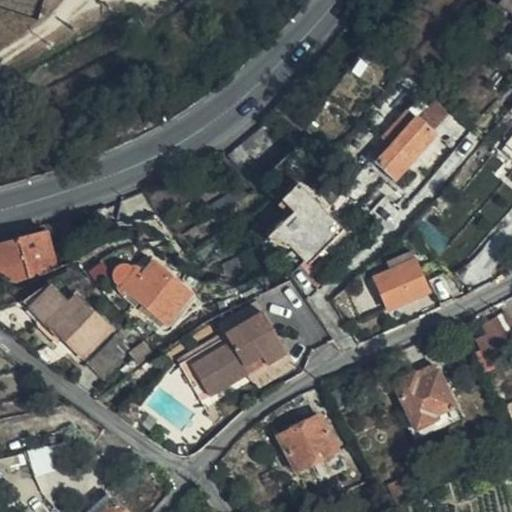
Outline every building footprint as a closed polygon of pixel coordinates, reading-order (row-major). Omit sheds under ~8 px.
[(511,0),(506,0),(501,7),(511,14),(511,0)] [(433,102),(379,164),(397,179),(435,136),(431,132),(447,113),(433,102)] [(468,105),(458,116),(473,129),(482,118),(468,105)] [(287,147),(264,127),(228,158),(247,181),(287,147)] [(456,139),(453,135),(448,135),(444,139),(443,144),(446,148),(452,148),(455,146),(457,142),(456,139)] [(343,232),(315,203),(299,188),(283,204),(293,215),(268,241),(288,250),(290,248),(309,267),(343,232)] [(157,216),(142,194),(122,202),(130,219),(157,216)] [(47,234),(0,246),(0,276),(15,284),(57,272),(47,234)] [(388,263),(393,273),(415,263),(411,254),(388,263)] [(190,295),(153,263),(145,274),(136,269),(130,270),(125,267),(119,269),(114,274),(112,281),(117,288),(116,292),(123,296),(127,294),(166,326),(190,295)] [(415,263),(393,273),(375,280),(389,311),(428,294),(415,263)] [(478,283),(465,268),(456,275),(470,290),(478,283)] [(293,282),(309,306),(320,295),(302,269),(289,277),(293,282)] [(450,302),(441,279),(430,284),(440,306),(450,302)] [(68,304),(48,286),(23,304),(81,361),(110,332),(75,298),(68,304)] [(263,361),(266,365),(267,367),(287,355),(264,317),(227,338),(235,353),(195,377),(208,399),(249,375),(246,371),(263,361)] [(504,343),(511,338),(511,323),(511,322),(510,323),(507,319),(502,318),(496,321),(494,325),(494,331),(498,334),(504,343)] [(235,353),(227,338),(181,366),(202,403),(208,399),(195,377),(235,353)] [(124,348),(113,339),(87,365),(103,382),(121,363),(116,356),(124,348)] [(249,375),(266,365),(263,361),(246,371),(249,375)] [(435,365),(415,373),(418,380),(439,372),(435,365)] [(418,380),(415,373),(397,381),(409,409),(418,427),(435,419),(456,410),(439,372),(418,380)] [(409,409),(403,411),(414,435),(438,424),(435,419),(418,427),(409,409)] [(300,429),(298,423),(278,434),(280,438),(278,439),(296,473),(336,453),(320,419),(300,429)] [(30,454),(40,473),(57,464),(47,445),(30,454)] [(411,490),(405,477),(386,486),(391,499),(411,490)] [(99,511),(123,511),(109,496),(96,508),(99,511)]
